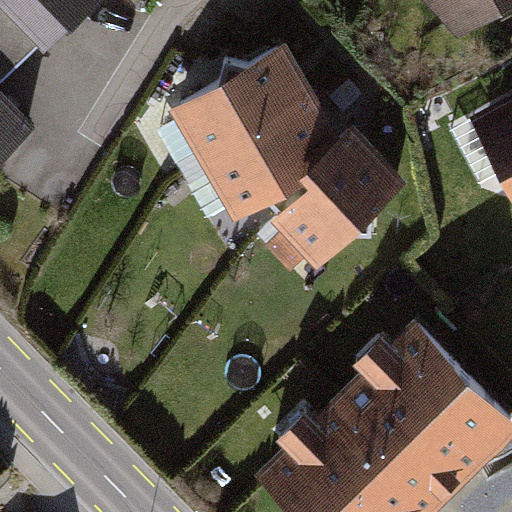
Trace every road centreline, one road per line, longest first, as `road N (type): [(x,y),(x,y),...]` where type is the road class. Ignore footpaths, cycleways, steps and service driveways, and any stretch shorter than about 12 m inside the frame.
road 1 (primary): [(142,511),(0,366)]
road 2 (residential): [(199,0),(96,135)]
